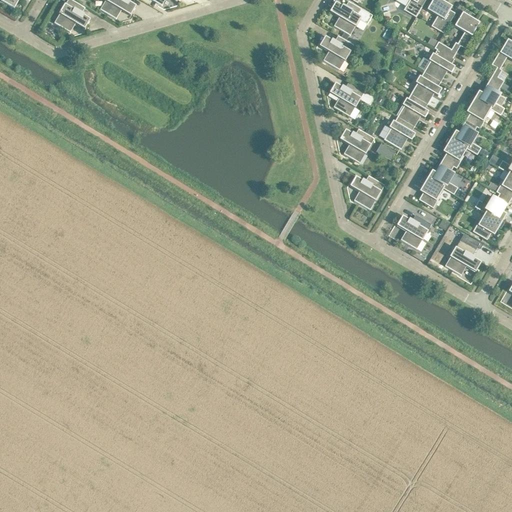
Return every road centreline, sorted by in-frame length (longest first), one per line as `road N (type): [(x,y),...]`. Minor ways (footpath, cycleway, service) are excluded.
road 1 (residential): [(373,244),(342,225),(301,30),(318,0)]
road 2 (residential): [(373,244),(507,14)]
road 3 (residential): [(21,34),(58,53),(240,0)]
road 4 (residential): [(477,305),(373,244)]
